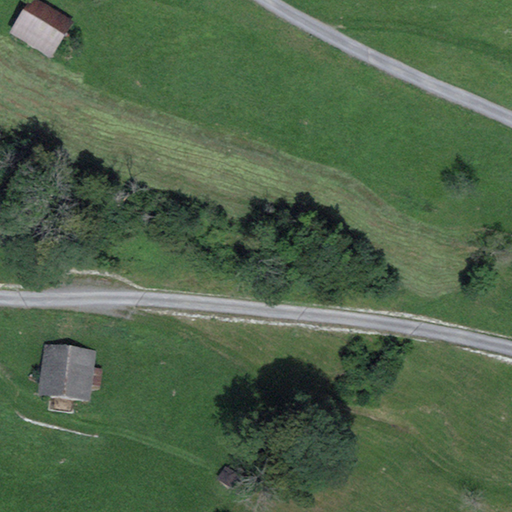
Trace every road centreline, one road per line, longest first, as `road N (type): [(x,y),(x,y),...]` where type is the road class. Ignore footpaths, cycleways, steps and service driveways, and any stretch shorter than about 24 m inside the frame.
road 1 (track): [(0,48),(27,69),(78,89),(347,180),(434,234),(511,245)]
road 2 (residential): [(0,298),(171,300),(381,322),(511,349)]
road 3 (track): [(82,300),(179,324),(294,394),(406,432),(428,456)]
road 4 (residential): [(511,120),(264,0)]
road 5 (track): [(313,26),(422,28),(511,54)]
road 6 (track): [(0,372),(45,412),(103,427)]
